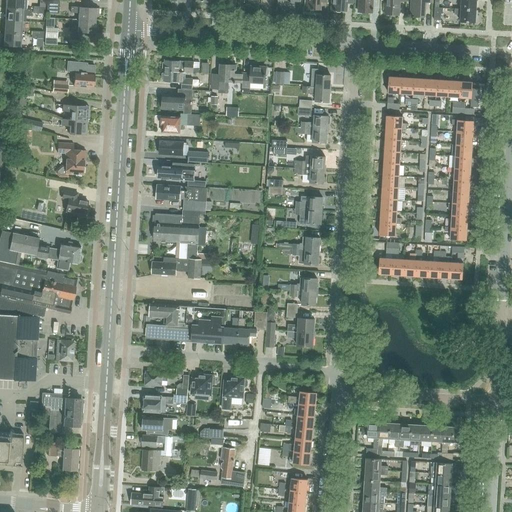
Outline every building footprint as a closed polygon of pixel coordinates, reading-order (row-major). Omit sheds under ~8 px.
[(5,0),(5,7),(26,9),(26,0),(5,0)] [(58,0),(47,0),(47,13),(58,14),(59,0),(58,0)] [(279,0),(279,7),(281,7),(282,9),(290,10),(291,8),(294,8),(294,2),(294,0),(279,0)] [(305,0),(305,8),(321,10),(321,2),(327,2),(327,0),(305,0)] [(332,0),(331,10),(347,11),(347,0),(332,0)] [(359,0),(359,12),(372,13),(373,0),(359,0)] [(385,0),(385,14),(399,15),(400,1),(406,1),(405,0),(385,0)] [(425,0),(431,0),(412,0),(412,16),(424,17),(425,0)] [(461,0),(461,9),(476,10),(476,0),(461,0)] [(79,13),(79,20),(96,21),(96,16),(99,17),(99,8),(71,6),(71,12),(79,13)] [(5,7),(5,20),(22,21),(26,21),(26,16),(31,16),(31,9),(26,9),(5,7)] [(435,8),(434,20),(441,21),(441,14),(443,14),(443,8),(435,8)] [(455,9),(455,14),(461,15),(460,22),(476,23),(476,22),(477,22),(479,21),(479,19),(479,17),(478,16),(476,16),(476,10),(461,9),(455,9)] [(4,27),(4,32),(21,33),(22,21),(5,20),(2,21),(2,25),(4,27)] [(71,29),(70,37),(88,39),(90,33),(95,33),(98,33),(98,25),(96,25),(96,21),(79,20),(78,26),(76,25),(74,25),(71,29)] [(21,33),(4,32),(3,36),(2,36),(0,38),(0,42),(0,44),(20,46),(21,33)] [(165,69),(164,71),(185,72),(199,73),(200,68),(194,68),(194,62),(165,60),(165,62),(163,63),(163,68),(165,69)] [(73,86),(92,88),(95,66),(83,65),(83,63),(68,62),(67,72),(74,73),(73,86)] [(226,82),(241,83),(241,73),(236,73),(236,65),(218,64),(218,75),(211,74),(210,88),(217,89),(217,92),(225,93),(226,82)] [(243,87),(242,92),(250,93),(250,88),(250,82),(265,83),(266,67),(252,66),(251,74),(243,73),(243,87)] [(303,86),(303,87),(330,89),(331,75),(323,75),(323,69),(313,69),(311,87),(303,86)] [(185,72),(164,71),(164,73),(162,74),(162,79),(164,80),(164,81),(182,82),(181,88),(192,89),(193,79),(185,78),(185,72)] [(273,85),(283,85),(284,73),(273,72),(273,85)] [(388,93),(400,93),(401,77),(389,77),(388,93)] [(413,78),(401,77),(400,93),(412,94),(413,78)] [(425,79),(413,78),(412,94),(424,95),(425,79)] [(437,80),(425,79),(424,95),(436,96),(437,80)] [(449,81),(437,80),(436,96),(448,97),(449,81)] [(461,81),(449,81),(448,97),(460,97),(461,81)] [(461,81),(460,97),(471,98),(471,107),(479,107),(480,89),(473,88),(473,82),(461,81)] [(54,84),(53,91),(67,93),(68,85),(54,84)] [(21,87),(21,95),(32,95),(33,87),(21,87)] [(330,89),(303,87),(303,94),(316,95),(316,101),(329,102),(330,89)] [(190,96),(190,90),(178,89),(178,95),(163,94),(162,109),(184,110),(185,96),(190,96)] [(394,97),(388,97),(387,109),(399,109),(400,104),(394,103),(394,97)] [(63,104),(62,112),(71,112),(70,119),(88,121),(88,120),(90,119),(90,111),(88,111),(89,106),(63,104)] [(312,107),(299,106),(298,106),(298,115),(311,116),(312,107)] [(227,107),(226,116),(239,117),(239,108),(227,107)] [(180,117),(180,129),(183,129),(183,125),(186,125),(200,126),(201,115),(188,114),(187,114),(181,114),(180,117)] [(309,122),(308,127),(314,128),(327,129),(328,124),(330,123),(330,117),(328,117),(328,116),(322,115),(315,115),(314,123),(309,122)] [(162,116),(161,125),(162,125),(162,132),(179,133),(180,117),(162,116)] [(386,128),(402,129),(407,129),(407,124),(402,123),(403,117),(387,116),(386,128)] [(42,123),(23,119),(21,128),(40,132),(42,123)] [(88,121),(70,119),(62,119),(61,126),(70,126),(69,134),(87,135),(88,121)] [(458,125),(457,132),(473,133),(474,121),(453,120),(452,124),(458,125)] [(296,127),(296,133),(307,133),(307,141),(313,141),(326,142),(327,129),(314,128),(308,127),(301,127),(296,127)] [(386,128),(385,139),(401,140),(402,129),(386,128)] [(457,132),(457,144),(472,145),(473,133),(457,132)] [(385,139),(385,151),(401,152),(401,140),(385,139)] [(160,142),(159,154),(183,155),(183,143),(160,142)] [(56,170),(56,173),(59,177),(68,177),(68,175),(84,176),(86,151),(74,150),(74,144),(58,143),(58,154),(67,155),(66,166),(62,166),(56,170)] [(457,144),(456,156),(472,157),(472,145),(457,144)] [(274,146),(274,155),(286,155),(287,147),(274,146)] [(385,151),(384,163),(400,164),(401,152),(385,151)] [(295,168),(299,168),(325,170),(326,156),(306,155),(306,161),(295,160),(295,168)] [(188,156),(187,163),(208,164),(208,157),(188,156)] [(456,156),(455,168),(471,169),(472,157),(456,156)] [(159,166),(158,178),(188,180),(188,186),(194,186),(195,165),(173,163),(173,167),(159,166)] [(384,163),(383,175),(399,176),(400,164),(384,163)] [(325,170),(299,168),(298,174),(303,174),(302,182),(324,183),(325,170)] [(455,168),(454,179),(470,180),(471,169),(455,168)] [(383,175),(382,187),(399,188),(399,176),(383,175)] [(454,179),(454,191),(470,192),(470,180),(454,179)] [(196,180),(195,187),(208,188),(215,188),(216,182),(216,181),(196,180)] [(186,197),(185,210),(206,212),(211,212),(212,202),(206,202),(208,188),(195,187),(190,187),(158,185),(156,199),(180,201),(180,197),(186,197)] [(283,187),(269,186),(269,194),(283,195),(283,187)] [(382,187),(382,199),(398,200),(399,188),(382,187)] [(64,191),(62,199),(68,200),(66,212),(84,216),(88,201),(77,199),(78,193),(64,191)] [(454,191),(453,203),(469,204),(470,192),(454,191)] [(296,208),(322,210),(323,197),(319,197),(309,196),(301,195),(301,202),(297,201),(296,208)] [(382,199),(381,210),(397,211),(398,200),(382,199)] [(452,209),(452,215),(468,216),(469,204),(453,203),(449,203),(449,209),(452,209)] [(296,208),(296,214),(301,214),(300,224),(308,224),(308,223),(321,223),(322,210),(296,208)] [(153,216),(151,238),(154,238),(154,241),(179,242),(178,258),(183,258),(190,258),(201,259),(208,259),(208,254),(197,253),(197,246),(206,246),(208,229),(199,228),(200,218),(205,218),(206,212),(185,210),(183,210),(182,217),(155,215),(155,216),(153,216)] [(381,210),(380,223),(396,224),(401,224),(401,218),(397,218),(397,211),(381,210)] [(452,215),(451,227),(467,228),(468,216),(452,215)] [(277,221),(276,227),(296,229),(297,222),(277,221)] [(396,224),(380,223),(380,235),(396,236),(396,224)] [(253,224),(252,234),(259,234),(260,225),(253,224)] [(445,226),(444,232),(451,232),(451,239),(466,240),(467,228),(451,227),(445,226)] [(2,231),(0,237),(0,261),(12,264),(13,259),(14,255),(15,251),(35,255),(35,256),(58,260),(56,268),(68,270),(69,262),(78,263),(79,257),(80,257),(81,256),(81,254),(81,252),(80,252),(81,246),(60,243),(59,250),(48,248),(48,247),(37,246),(38,239),(12,233),(2,231)] [(300,244),(299,250),(306,250),(319,251),(320,237),(306,237),(302,236),(302,243),(300,243),(300,244)] [(379,273),(391,274),(392,258),(392,254),(398,254),(399,248),(387,248),(387,258),(380,258),(379,273)] [(283,249),(283,254),(293,255),(300,255),(299,255),(299,263),(318,264),(318,263),(320,263),(321,262),(322,258),(320,256),(319,256),(319,251),(306,250),(299,250),(283,249)] [(404,259),(403,275),(415,276),(416,260),(416,255),(411,255),(410,260),(404,259)] [(391,274),(403,275),(404,259),(404,256),(398,256),(398,259),(392,258),(391,274)] [(153,262),(152,274),(176,275),(176,271),(182,271),(183,258),(178,258),(176,258),(176,259),(163,258),(163,263),(153,262)] [(189,271),(189,278),(200,278),(201,259),(190,258),(189,271)] [(415,276),(427,276),(428,261),(416,260),(415,276)] [(0,379),(14,380),(14,381),(15,381),(15,380),(15,378),(24,379),(35,369),(36,349),(37,339),(38,319),(37,319),(37,318),(36,318),(39,306),(67,313),(69,313),(70,313),(67,312),(69,307),(71,308),(78,278),(12,264),(0,261),(0,379)] [(427,276),(439,277),(440,261),(428,261),(427,276)] [(440,261),(439,277),(451,278),(452,262),(449,262),(440,261)] [(452,262),(451,278),(463,279),(464,263),(457,262),(452,262)] [(291,285),(291,290),(316,292),(317,278),(311,278),(304,277),(300,277),(300,284),(297,283),(297,285),(291,285)] [(316,292),(291,290),(290,296),(303,296),(302,304),(316,305),(316,292)] [(145,337),(176,339),(178,306),(151,304),(150,316),(167,317),(166,325),(146,324),(145,337)] [(176,339),(196,341),(199,307),(178,306),(176,339)] [(199,307),(196,341),(210,342),(223,343),(225,309),(212,308),(199,307)] [(240,318),(238,344),(249,345),(249,335),(256,336),(257,329),(266,329),(267,312),(255,311),(254,328),(250,328),(245,328),(246,318),(240,318)] [(227,332),(226,343),(238,344),(240,318),(233,318),(232,327),(227,327),(227,332)] [(289,324),(288,331),(314,332),(315,319),(298,318),(298,324),(289,324)] [(275,328),(267,328),(266,346),(274,347),(275,328)] [(314,332),(288,331),(288,338),(297,338),(297,345),(313,346),(314,332)] [(57,340),(56,361),(72,362),(74,341),(57,340)] [(173,374),(183,375),(185,366),(174,365),(173,374)] [(147,372),(146,384),(161,386),(161,385),(167,385),(167,381),(168,381),(168,375),(162,375),(162,373),(147,372)] [(192,394),(212,396),(213,384),(215,384),(215,378),(213,378),(213,376),(199,375),(199,379),(193,378),(192,394)] [(224,397),(223,410),(231,410),(232,397),(244,398),(245,386),(246,387),(248,386),(248,382),(247,381),(245,381),(245,378),(231,377),(231,381),(225,381),(224,397)] [(299,403),(315,405),(317,393),(301,391),(300,398),(289,396),(288,402),(293,403),(293,402),(299,403)] [(45,408),(44,414),(49,415),(48,432),(63,433),(64,425),(79,426),(81,399),(69,398),(69,395),(45,393),(44,393),(42,393),(41,404),(40,404),(40,407),(43,408),(45,408)] [(145,395),(144,412),(160,413),(160,412),(165,412),(166,404),(173,404),(174,397),(166,397),(161,397),(161,396),(145,395)] [(263,398),(263,408),(270,408),(271,404),(275,404),(276,400),(263,398)] [(298,414),(298,415),(314,417),(315,405),(299,403),(299,409),(295,408),(294,414),(298,414)] [(187,405),(186,417),(195,418),(196,405),(187,405)] [(298,415),(297,427),(313,429),(314,417),(298,415)] [(141,419),(140,427),(143,427),(143,429),(149,429),(149,434),(166,435),(167,430),(172,430),(172,418),(164,418),(153,418),(144,417),(144,419),(141,419)] [(279,432),(285,433),(290,433),(292,421),(286,420),(285,426),(279,426),(279,432)] [(368,434),(367,437),(374,438),(373,449),(377,449),(378,449),(378,445),(379,422),(368,422),(368,427),(368,434)] [(377,449),(377,455),(388,456),(388,452),(381,451),(382,438),(389,439),(390,423),(379,422),(378,445),(378,449),(377,449)] [(261,423),(260,431),(270,433),(271,425),(261,423)] [(395,447),(399,447),(401,424),(390,423),(389,439),(395,439),(395,447)] [(404,440),(410,440),(411,424),(401,424),(399,447),(403,448),(404,440)] [(415,444),(421,445),(422,425),(411,424),(410,440),(415,440),(415,444)] [(421,441),(432,441),(433,426),(422,425),(421,445),(421,441)] [(433,426),(432,441),(436,442),(439,442),(439,444),(442,444),(442,442),(443,426),(436,426),(433,426)] [(441,459),(452,460),(453,454),(447,454),(448,443),(453,443),(459,443),(459,434),(454,434),(454,427),(443,426),(442,442),(442,444),(441,459)] [(297,427),(296,439),(311,441),(313,429),(297,427)] [(200,432),(200,438),(211,438),(223,438),(224,428),(209,428),(204,428),(200,432)] [(0,461),(5,462),(5,465),(21,466),(21,463),(23,438),(23,435),(23,434),(0,432),(0,461)] [(143,435),(142,446),(153,447),(157,447),(157,443),(166,443),(165,451),(172,451),(172,448),(172,442),(173,437),(153,436),(143,435)] [(284,444),(283,450),(288,450),(310,453),(311,441),(296,439),(295,445),(284,444)] [(49,442),(48,456),(64,457),(63,469),(77,470),(78,449),(71,449),(71,443),(49,442)] [(222,447),(220,459),(223,460),(223,461),(223,462),(221,463),(220,467),(223,469),(221,483),(243,486),(245,473),(232,471),(234,449),(225,448),(222,447)] [(143,450),(142,470),(153,471),(158,471),(158,463),(160,463),(161,455),(169,455),(172,455),(172,451),(165,451),(153,450),(143,450)] [(289,458),(289,463),(309,465),(310,453),(294,451),(294,452),(294,459),(289,458)] [(366,459),(365,470),(388,471),(388,467),(381,466),(381,460),(366,459)] [(431,469),(430,474),(436,474),(451,475),(452,471),(454,471),(455,470),(455,464),(452,464),(434,463),(433,467),(431,467),(431,469)] [(201,470),(200,478),(216,480),(217,472),(201,470)] [(365,470),(365,481),(380,482),(380,475),(388,475),(388,471),(365,470)] [(430,474),(430,478),(431,478),(436,478),(435,485),(436,485),(451,486),(451,475),(436,474),(430,474)] [(292,478),(290,490),(306,492),(307,480),(292,478)] [(365,481),(364,491),(386,493),(387,488),(380,488),(380,482),(365,481)] [(428,490),(428,495),(435,495),(450,496),(451,486),(436,485),(435,485),(428,484),(428,490)] [(132,493),(131,504),(153,506),(154,506),(163,507),(164,495),(161,495),(161,488),(153,487),(150,487),(149,494),(132,493)] [(290,490),(289,502),(305,504),(306,492),(290,490)] [(364,491),(363,502),(379,503),(384,503),(384,497),(386,497),(386,493),(364,491)] [(428,495),(427,506),(450,507),(450,496),(435,495),(428,495)] [(289,502),(288,511),(304,511),(305,504),(289,502)] [(363,502),(362,511),(385,511),(386,510),(383,510),(384,503),(379,503),(363,502)] [(187,503),(187,511),(195,511),(196,504),(187,503)]
